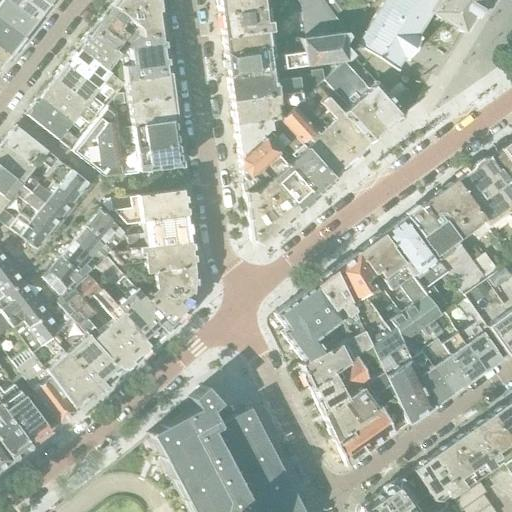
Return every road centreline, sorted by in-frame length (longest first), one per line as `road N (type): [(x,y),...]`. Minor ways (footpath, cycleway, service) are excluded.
road 1 (residential): [(236,308),(352,211),(511,98)]
road 2 (residential): [(236,308),(222,273),(184,0)]
road 3 (residential): [(2,511),(236,308)]
road 4 (residential): [(331,498),(511,370)]
road 5 (residential): [(331,498),(236,308)]
road 6 (residential): [(0,107),(84,0)]
